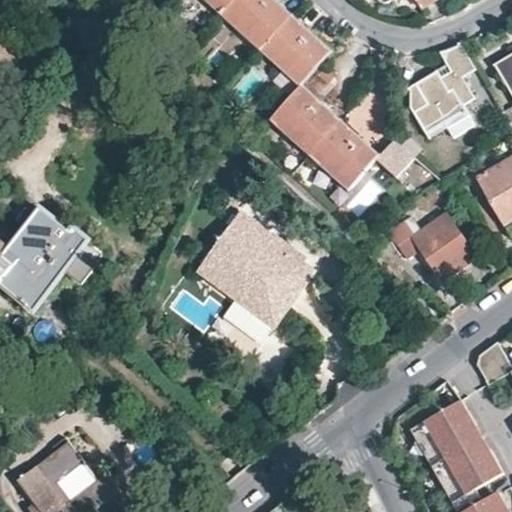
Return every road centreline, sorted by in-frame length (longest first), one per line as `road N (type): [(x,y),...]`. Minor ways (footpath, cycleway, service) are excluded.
road 1 (residential): [(351,423),(511,306)]
road 2 (residential): [(498,0),(441,32),(401,42),(330,0)]
road 3 (residential): [(235,511),(351,423)]
